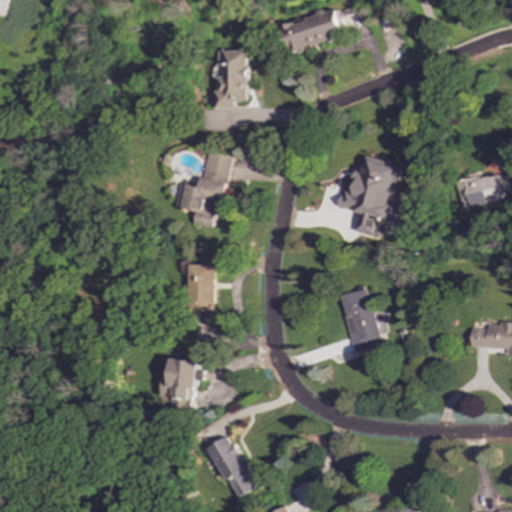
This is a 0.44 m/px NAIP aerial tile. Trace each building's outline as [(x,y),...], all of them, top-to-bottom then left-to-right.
[(236,109),(236,99),(249,99),(249,51),(225,51),(225,76),(218,76),(218,109),(236,109)] [(178,207),(198,211),(195,224),(214,227),(219,201),(225,202),(228,182),(229,182),(234,155),(209,151),(202,187),(182,183),(178,207)] [(401,166),(369,159),(365,174),(359,173),(355,190),(347,188),(342,208),(362,212),(358,231),(378,236),(381,220),(397,223),(400,206),(394,204),(396,192),(395,192),(401,166)] [(463,208),(511,200),(507,173),(458,181),(463,208)] [(216,265),(191,264),(190,310),(216,310),(216,265)] [(356,351),(384,345),(371,288),(343,295),(356,351)] [(475,328),(475,348),(509,348),(509,355),(511,355),(511,323),(492,323),(492,329),(475,328)] [(167,358),(165,396),(197,398),(197,381),(207,381),(207,371),(201,371),(201,360),(167,358)] [(260,488),(235,436),(215,446),(240,498),(260,488)]
